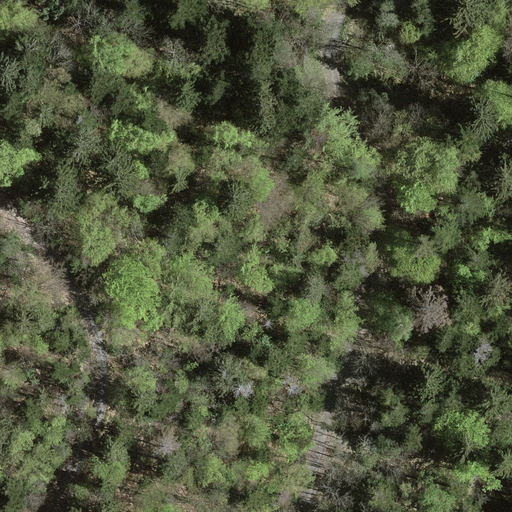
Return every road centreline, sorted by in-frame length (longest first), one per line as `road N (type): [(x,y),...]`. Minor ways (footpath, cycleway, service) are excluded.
road 1 (track): [(361,0),(332,83),(372,183),(365,320),(307,511)]
road 2 (track): [(41,511),(101,407),(81,304),(0,201)]
